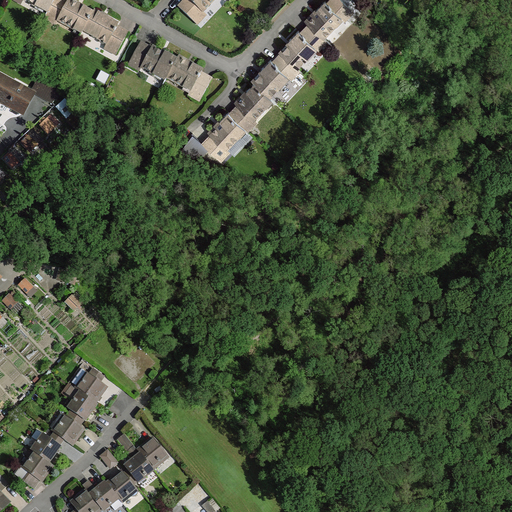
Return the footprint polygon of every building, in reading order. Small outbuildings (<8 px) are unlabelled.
[(27,0),(39,7),(37,11),(48,17),(51,12),(110,45),(107,49),(119,55),(132,32),(122,27),(124,23),(97,9),(95,12),(86,7),(88,4),(80,0),(27,0)] [(182,0),(183,0),(175,7),(184,17),(197,24),(216,0),(223,0),(227,2),(228,0),(182,0)] [(297,30),(192,141),(217,164),(229,151),(227,148),(244,130),(246,133),(257,122),(253,119),(271,100),(267,96),(285,78),(288,81),(298,72),(295,69),(315,47),(318,50),(325,43),(320,39),(342,17),(345,19),(352,12),(339,0),(327,0),(326,1),(324,0),(322,0),(304,19),(308,23),(300,32),(297,30)] [(143,43),(130,66),(141,72),(142,69),(170,84),(172,80),(196,94),(195,96),(204,101),(216,80),(206,75),(208,71),(182,57),(181,61),(156,47),(154,50),(143,43)] [(38,93),(0,73),(0,100),(27,115),(38,93)] [(49,133),(61,122),(53,113),(41,124),(49,133)] [(22,139),(29,152),(44,143),(37,131),(22,139)] [(29,278),(21,283),(28,293),(35,288),(29,278)] [(82,391),(70,407),(90,421),(102,404),(99,401),(110,386),(90,372),(78,388),(82,391)] [(75,445),(87,429),(68,416),(56,431),(75,445)] [(37,451),(25,467),(44,482),(57,464),(54,462),(65,446),(44,432),(33,449),(37,451)] [(143,453),(128,466),(144,485),(160,471),(157,468),(172,456),(156,437),(141,450),(143,453)] [(110,449),(102,455),(113,468),(121,462),(110,449)] [(126,503),(140,491),(125,473),(112,484),(109,481),(94,494),(90,490),(74,503),(81,511),(105,511),(107,511),(110,511),(124,501),(126,503)] [(92,479),(86,484),(93,491),(98,486),(92,479)] [(0,488),(0,511),(4,511),(14,504),(0,488)]
